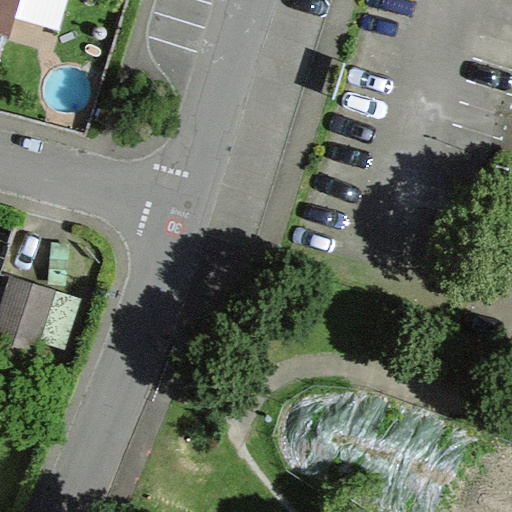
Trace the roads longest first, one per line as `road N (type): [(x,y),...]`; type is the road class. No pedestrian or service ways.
road 1 (residential): [(71,511),(190,211)]
road 2 (residential): [(190,211),(251,0)]
road 3 (residential): [(0,160),(190,211)]
